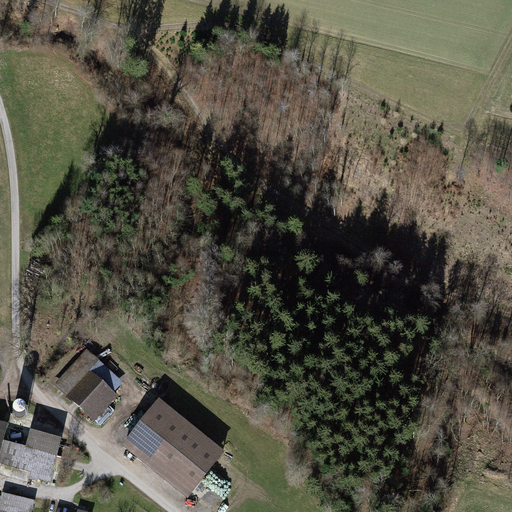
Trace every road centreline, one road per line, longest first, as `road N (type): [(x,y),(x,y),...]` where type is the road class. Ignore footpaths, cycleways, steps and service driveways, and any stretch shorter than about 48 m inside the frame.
road 1 (track): [(511,310),(424,282),(275,212),(152,53),(118,25),(45,0)]
road 2 (track): [(511,153),(248,32),(118,25)]
